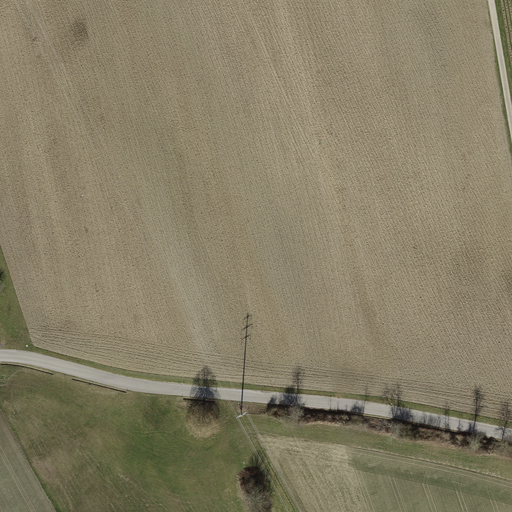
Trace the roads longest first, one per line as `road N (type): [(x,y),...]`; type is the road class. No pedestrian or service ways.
road 1 (residential): [(0,357),(127,383),(350,405),(511,437)]
road 2 (track): [(491,0),(511,121)]
